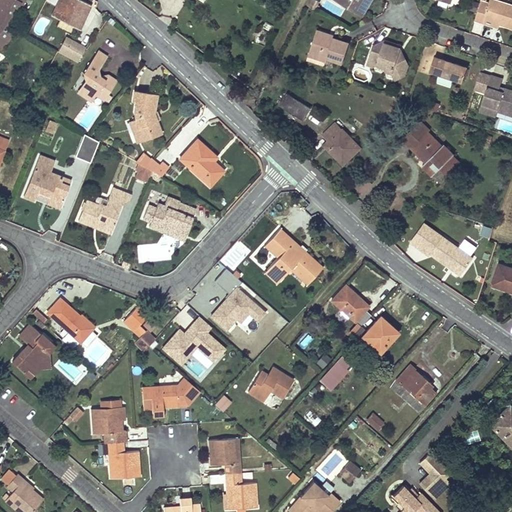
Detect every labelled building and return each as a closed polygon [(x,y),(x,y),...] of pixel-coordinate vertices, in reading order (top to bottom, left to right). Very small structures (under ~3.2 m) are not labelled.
[(0,0),(0,47),(10,36),(3,30),(1,28),(8,16),(11,17),(19,4),(21,5),(23,0),(0,0)] [(59,0),(52,15),(62,20),(78,28),(79,29),(91,5),(81,0),(59,0)] [(343,0),(342,2),(361,13),(369,0),(343,0)] [(511,0),(481,0),(476,15),(484,17),(485,14),(496,18),(497,14),(501,16),(500,19),(511,23),(511,0)] [(313,3),(310,9),(316,12),(320,6),(313,3)] [(496,18),(485,14),(484,17),(499,23),(500,19),(501,16),(497,14),(496,18)] [(3,30),(11,17),(8,16),(1,28),(3,30)] [(78,28),(62,20),(59,27),(75,35),(78,28)] [(333,35),(317,29),(315,33),(332,39),(333,35)] [(315,33),(309,52),(326,58),(342,64),(349,45),(332,39),(315,33)] [(64,36),(56,50),(77,61),(86,48),(64,36)] [(402,48),(385,42),(384,45),(401,50),(402,48)] [(376,45),(373,46),(366,66),(372,68),(376,66),(385,69),(386,72),(392,75),(396,80),(405,76),(408,67),(403,55),(400,54),(401,50),(384,45),(383,47),(376,45)] [(94,95),(102,101),(115,81),(106,75),(103,81),(99,77),(98,68),(106,57),(97,50),(82,72),(84,81),(88,83),(79,95),(89,102),(94,95)] [(326,58),(309,52),(308,56),(324,62),(326,58)] [(468,67),(435,56),(430,71),(462,82),(468,67)] [(502,81),(491,77),(479,112),(496,118),(499,109),(500,106),(511,109),(511,91),(505,89),(503,93),(498,91),(499,87),(502,81)] [(84,81),(76,92),(79,95),(88,83),(84,81)] [(153,113),(157,96),(151,95),(134,92),(133,102),(136,103),(135,112),(136,118),(133,119),(138,137),(149,135),(149,133),(158,131),(156,123),(153,113)] [(311,109),(287,93),(279,105),(303,121),(311,109)] [(138,137),(133,119),(129,121),(135,142),(159,136),(158,131),(149,133),(149,135),(138,137)] [(420,121),(408,133),(404,137),(413,145),(428,160),(422,166),(432,176),(440,169),(453,156),(443,145),(441,147),(436,142),(427,132),(429,130),(420,121)] [(360,148),(336,123),(324,135),(333,145),(330,148),(336,155),(335,157),(343,165),(360,148)] [(90,162),(99,140),(84,134),(75,155),(90,162)] [(216,157),(196,139),(179,158),(209,185),(222,170),(213,162),(216,157)] [(149,159),(143,153),(136,160),(137,160),(144,165),(149,159)] [(54,161),(39,156),(23,194),(34,199),(37,192),(48,197),(46,201),(60,206),(68,184),(60,181),(62,176),(50,171),(54,161)] [(460,163),(453,156),(440,169),(446,175),(460,163)] [(149,159),(144,165),(149,169),(156,162),(151,157),(149,159)] [(144,180),(146,175),(148,176),(151,170),(149,169),(144,165),(137,160),(135,165),(139,167),(135,176),(144,180)] [(160,175),(151,170),(148,176),(157,181),(160,175)] [(362,195),(373,184),(365,175),(353,187),(362,195)] [(70,180),(62,176),(60,181),(68,184),(70,180)] [(97,204),(85,201),(77,219),(95,227),(98,221),(112,227),(120,205),(128,200),(130,195),(112,188),(107,200),(104,207),(97,204)] [(107,200),(100,197),(97,204),(104,207),(107,200)] [(175,210),(157,203),(155,210),(147,207),(142,220),(150,222),(149,225),(166,232),(168,228),(185,234),(195,209),(178,202),(175,210)] [(98,221),(95,227),(109,232),(112,227),(98,221)] [(437,241),(441,235),(422,222),(409,241),(415,246),(424,232),(437,241)] [(480,234),(490,237),(493,228),(483,224),(480,234)] [(185,234),(168,228),(166,232),(183,239),(185,234)] [(321,267),(278,228),(263,244),(277,256),(264,269),(277,281),(290,267),(306,283),(321,267)] [(424,232),(415,246),(428,255),(430,252),(460,273),(471,256),(441,235),(437,241),(424,232)] [(130,264),(123,261),(120,266),(128,269),(130,264)] [(505,267),(498,264),(491,285),(498,287),(505,267)] [(511,269),(505,267),(498,287),(511,292),(511,269)] [(228,295),(209,316),(224,329),(234,318),(238,322),(247,312),(257,322),(265,313),(236,286),(241,282),(225,268),(213,281),(228,295)] [(330,300),(358,326),(361,324),(370,314),(365,309),(369,305),(345,283),(330,300)] [(91,328),(59,299),(46,313),(79,342),(91,328)] [(146,315),(136,305),(127,314),(138,324),(146,315)] [(138,324),(127,314),(122,320),(138,335),(144,330),(138,324)] [(358,326),(351,335),(357,340),(361,336),(378,351),(396,331),(379,315),(366,328),(361,324),(358,326)] [(149,316),(142,324),(149,331),(156,323),(149,316)] [(179,331),(166,348),(184,362),(197,346),(215,361),(225,348),(206,332),(211,326),(199,316),(184,334),(179,331)] [(54,346),(28,323),(17,335),(27,344),(11,361),(23,372),(22,373),(29,380),(35,374),(42,368),(50,368),(49,358),(48,352),(54,346)] [(153,338),(144,330),(143,331),(138,337),(134,341),(143,350),(147,345),(153,338)] [(49,358),(57,349),(54,346),(48,352),(49,358)] [(322,352),(315,362),(323,368),(330,357),(322,352)] [(50,368),(42,368),(55,373),(49,358),(50,368)] [(432,384),(407,362),(394,378),(423,404),(435,391),(430,387),(432,384)] [(260,368),(247,390),(262,401),(269,391),(276,379),(288,386),(292,380),(271,366),(267,373),(260,368)] [(328,369),(320,376),(325,381),(332,373),(328,369)] [(162,407),(179,406),(186,405),(199,391),(183,377),(177,384),(141,386),(143,409),(151,408),(151,416),(163,415),(162,407)] [(276,379),(269,391),(281,399),(288,386),(276,379)] [(222,411),(232,401),(223,393),(214,403),(222,411)] [(511,409),(507,405),(488,423),(511,447),(511,409)] [(124,419),(123,406),(91,408),(92,433),(103,433),(104,443),(108,442),(122,442),(126,441),(125,430),(121,430),(121,422),(122,422),(122,419),(124,419)] [(74,414),(72,412),(64,420),(67,422),(74,414)] [(377,430),(384,421),(373,412),(366,420),(377,430)] [(223,463),(225,473),(240,471),(237,437),(207,439),(208,455),(210,455),(210,464),(223,463)] [(279,446),(267,437),(265,441),(276,450),(279,446)] [(123,451),(122,442),(108,442),(110,477),(140,475),(139,460),(137,460),(137,451),(123,451)] [(430,451),(418,461),(428,473),(418,482),(434,499),(456,480),(430,451)] [(349,460),(338,473),(349,481),(359,469),(349,460)] [(6,466),(0,472),(0,478),(5,482),(13,473),(6,466)] [(10,489),(3,497),(19,511),(27,511),(37,500),(32,495),(35,492),(29,487),(19,479),(21,477),(14,471),(13,473),(5,482),(4,483),(10,489)] [(241,482),(240,471),(225,473),(226,492),(225,493),(225,508),(255,506),(254,481),(241,482)] [(291,471),(287,478),(295,483),(299,476),(291,471)] [(31,485),(21,477),(19,479),(29,487),(31,485)] [(312,481),(287,510),(289,511),(306,511),(311,507),(314,510),(318,505),(326,511),(329,511),(339,501),(328,492),(327,494),(312,481)] [(409,511),(412,510),(414,511),(439,511),(420,492),(414,497),(401,485),(389,497),(395,504),(398,502),(402,506),(400,508),(404,511),(409,511)] [(40,497),(35,492),(32,495),(37,500),(40,497)] [(179,508),(163,509),(163,511),(198,511),(198,505),(190,505),(190,496),(178,497),(179,508)]
